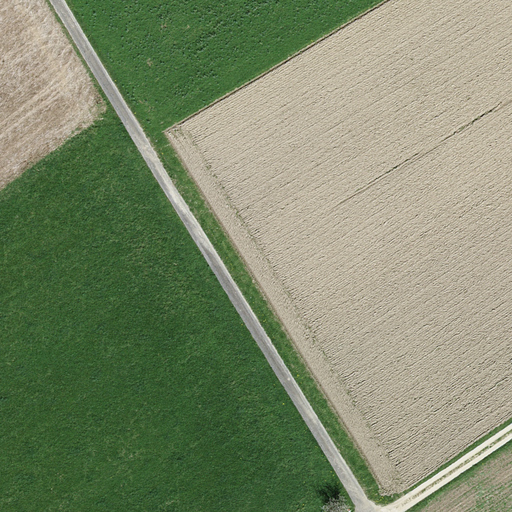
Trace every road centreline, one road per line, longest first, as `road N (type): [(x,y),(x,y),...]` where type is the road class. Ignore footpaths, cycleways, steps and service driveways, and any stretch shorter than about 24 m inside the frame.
road 1 (track): [(54,0),(367,511)]
road 2 (track): [(391,511),(511,429)]
